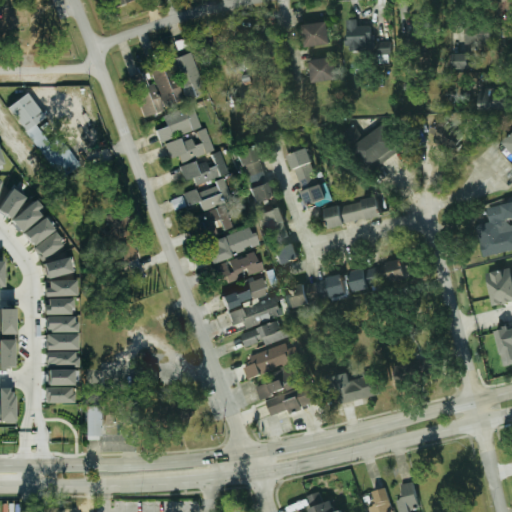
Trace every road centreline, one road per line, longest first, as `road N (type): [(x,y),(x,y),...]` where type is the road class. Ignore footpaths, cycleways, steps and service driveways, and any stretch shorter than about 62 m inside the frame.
road 1 (residential): [(272,511),(76,0)]
road 2 (secondary): [(0,487),(155,485),(258,473),(511,413)]
road 3 (secondary): [(511,391),(248,453),(0,465)]
road 4 (residential): [(501,511),(433,217)]
road 5 (residential): [(262,0),(148,30),(111,45),(88,70),(0,74)]
road 6 (residential): [(433,217),(326,245),(310,237),(278,141)]
road 7 (residential): [(32,465),(34,298)]
